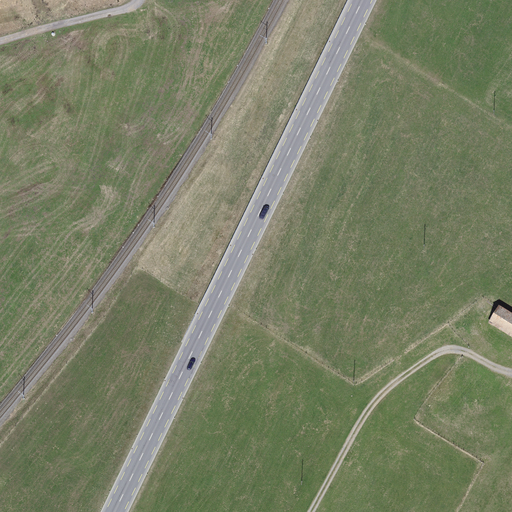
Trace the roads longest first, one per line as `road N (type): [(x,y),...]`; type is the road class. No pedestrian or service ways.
road 1 (primary): [(113,511),(362,0)]
road 2 (track): [(312,511),(362,416),(428,355)]
road 3 (track): [(0,41),(140,0)]
